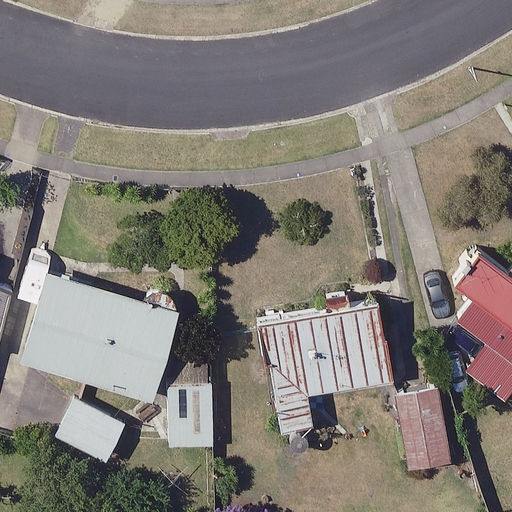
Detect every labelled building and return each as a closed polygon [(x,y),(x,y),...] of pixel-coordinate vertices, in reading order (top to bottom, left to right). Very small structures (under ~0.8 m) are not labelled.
[(511,378),(511,269),(475,244),(453,277),(470,289),(454,311),(487,334),(466,365),(504,391),(511,378)] [(172,297),(49,259),(20,352),(143,390),(172,297)] [(0,321),(13,291),(0,285),(0,321)] [(388,371),(375,294),(258,314),(277,423),(308,417),(303,386),(388,371)] [(211,440),(212,342),(194,342),(165,342),(164,439),(211,440)] [(437,378),(398,382),(407,459),(446,454),(437,378)] [(123,416),(69,391),(51,430),(106,455),(123,416)]
